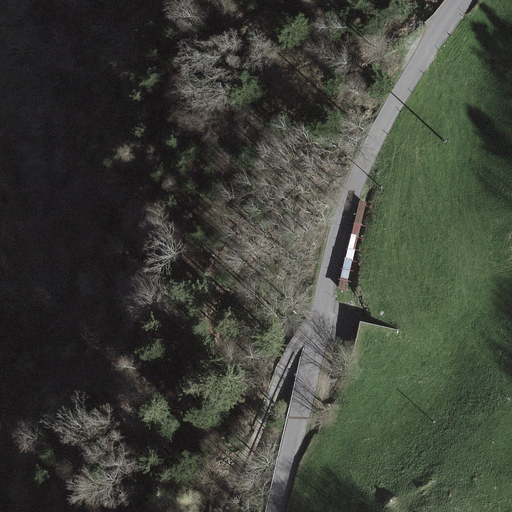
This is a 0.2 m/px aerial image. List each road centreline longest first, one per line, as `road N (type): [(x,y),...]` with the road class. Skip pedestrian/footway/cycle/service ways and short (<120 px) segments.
road 1 (unclassified): [(459,0),(404,77),(363,158),(334,245),(276,511)]
road 2 (track): [(225,511),(300,332),(316,324)]
